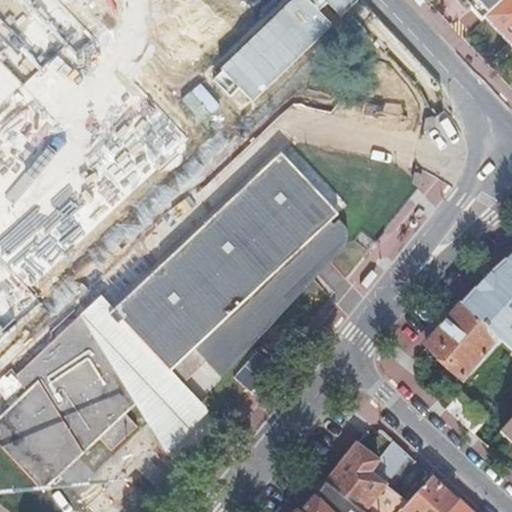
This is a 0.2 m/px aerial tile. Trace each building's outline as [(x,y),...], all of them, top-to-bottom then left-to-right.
[(456,0),(466,10),(480,24),(484,21),(506,0),(456,0)] [(511,0),(506,0),(484,21),(511,50),(511,0)] [(281,153),(112,313),(107,318),(116,328),(120,324),(140,345),(181,388),(203,365),(220,380),(345,244),(346,238),(346,232),(343,225),(340,220),(333,226),(331,223),(339,216),(337,215),(319,232),(313,215),(309,206),(304,197),(292,177),(278,159),(283,155),(281,153)] [(283,155),(278,159),(292,177),(304,197),(309,206),(313,215),(319,232),(337,215),(283,155)] [(511,270),(505,264),(490,277),(484,282),(461,307),(497,340),(511,354),(511,353),(511,270)] [(99,300),(78,318),(81,322),(134,406),(164,456),(205,414),(181,388),(140,345),(120,324),(116,328),(107,318),(112,313),(99,300)] [(497,340),(461,307),(460,309),(486,333),(495,342),(497,340)] [(486,333),(460,309),(428,346),(425,349),(462,381),(495,342),(486,333)] [(25,394),(0,416),(0,447),(41,492),(98,440),(113,455),(137,430),(123,417),(134,406),(81,322),(78,318),(51,343),(66,359),(52,371),(38,355),(13,378),(25,394)] [(38,355),(52,371),(66,359),(51,343),(38,355)] [(256,355),(234,379),(250,393),(271,368),(256,355)] [(447,413),(473,437),(488,418),(462,395),(447,413)] [(500,434),(511,445),(511,432),(507,427),(500,434)] [(355,447),(325,486),(357,511),(401,511),(406,507),(384,488),(409,460),(392,444),(376,463),(355,447)] [(406,507),(401,511),(448,511),(456,503),(435,484),(430,480),(406,507)] [(357,511),(325,486),(304,511),(357,511)] [(465,511),(456,503),(448,511),(465,511)]
